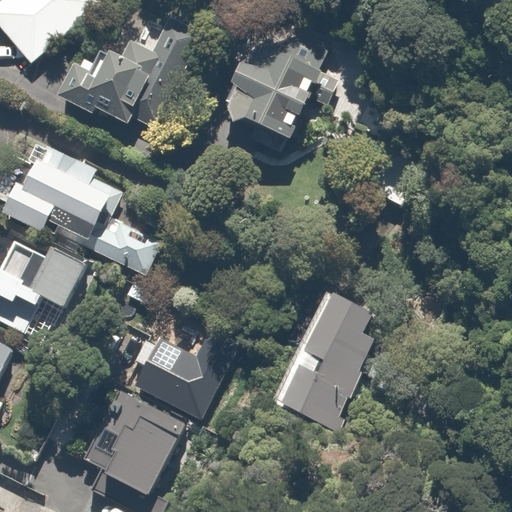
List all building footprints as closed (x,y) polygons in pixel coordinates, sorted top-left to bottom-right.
[(0,0),(0,36),(30,67),(100,0),(0,0)] [(128,131),(155,76),(167,82),(195,25),(172,13),(154,50),(136,41),(125,64),(103,54),(95,70),(73,59),(55,96),(128,131)] [(330,48),(307,36),(280,39),(259,42),(245,72),(238,68),(230,85),(242,91),(227,121),(252,133),(250,139),(283,155),(302,116),(308,119),(327,79),(318,74),(330,48)] [(121,190),(45,147),(22,189),(16,186),(1,213),(43,237),(47,230),(141,283),(165,240),(111,209),(121,190)] [(0,327),(42,350),(86,269),(48,248),(28,284),(0,268),(0,327)] [(391,325),(331,294),(275,402),(335,433),(391,325)] [(0,409),(4,402),(0,399),(0,370),(11,349),(0,342),(0,409)]
